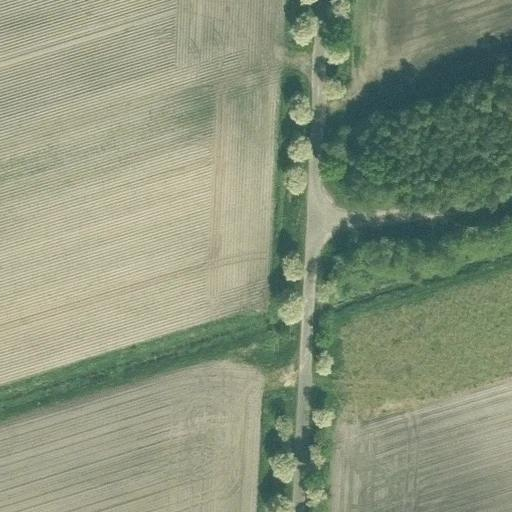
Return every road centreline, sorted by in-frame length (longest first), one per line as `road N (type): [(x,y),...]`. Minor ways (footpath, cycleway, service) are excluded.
road 1 (unclassified): [(314,214),(298,511)]
road 2 (unclassified): [(322,0),(314,214)]
road 3 (unclassified): [(314,214),(427,209),(511,192)]
